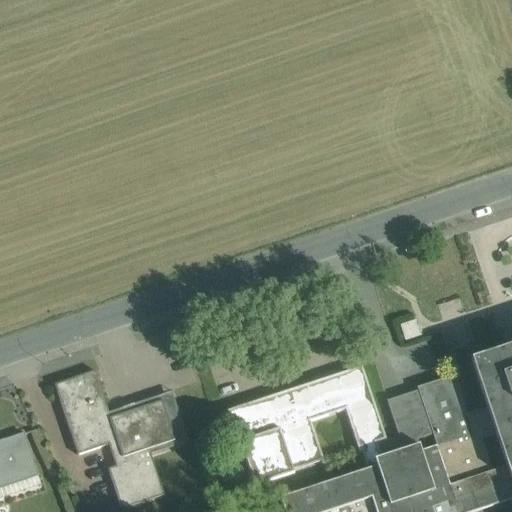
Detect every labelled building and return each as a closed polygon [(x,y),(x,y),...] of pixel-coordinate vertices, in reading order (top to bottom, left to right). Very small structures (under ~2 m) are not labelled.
[(511,348),(471,362),(486,410),(465,417),(463,409),(464,408),(454,377),(417,389),(436,448),(454,501),(421,511),(391,511),(377,468),(368,471),(280,500),(283,511),(476,511),(511,500),(511,348)] [(362,368),(226,413),(232,431),(236,430),(240,443),(255,487),(294,474),(293,472),(321,463),(322,465),(324,465),(310,423),(345,411),(359,453),(361,452),(368,471),(377,468),(374,462),(381,460),(376,444),(386,441),(362,368)] [(161,403),(111,420),(95,372),(54,386),(77,456),(108,446),(115,468),(107,471),(121,511),(164,497),(148,450),(174,442),(161,403)] [(24,435),(0,442),(0,499),(40,486),(24,435)] [(381,460),(374,462),(377,468),(391,511),(421,511),(454,501),(436,448),(421,453),(419,447),(381,460)]
